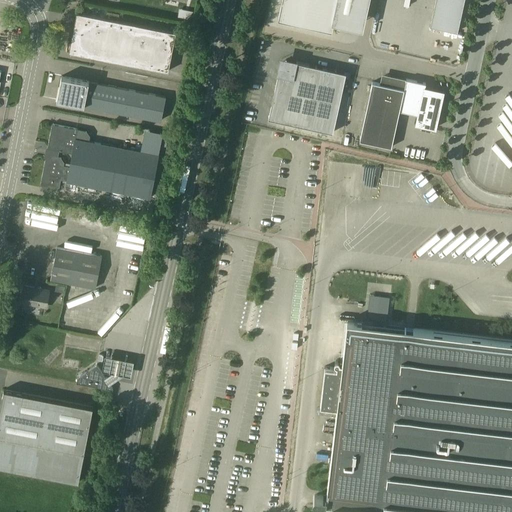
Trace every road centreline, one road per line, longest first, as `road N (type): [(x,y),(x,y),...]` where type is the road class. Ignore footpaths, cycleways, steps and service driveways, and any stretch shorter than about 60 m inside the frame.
road 1 (secondary): [(113,511),(226,0)]
road 2 (unclassified): [(0,231),(38,30),(33,12),(15,0)]
road 3 (unknown): [(511,37),(484,198)]
road 4 (unclassified): [(511,202),(484,198),(459,175),(470,78)]
road 5 (unknown): [(329,44),(318,58),(275,57),(257,122)]
